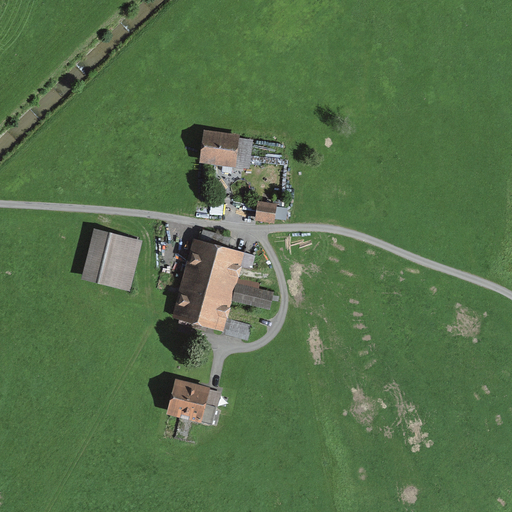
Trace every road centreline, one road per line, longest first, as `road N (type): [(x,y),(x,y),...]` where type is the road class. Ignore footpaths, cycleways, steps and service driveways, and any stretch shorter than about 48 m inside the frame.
road 1 (unclassified): [(0,202),(339,230),(511,295)]
road 2 (track): [(257,228),(280,273),(282,312),(264,339),(224,350),(214,384)]
